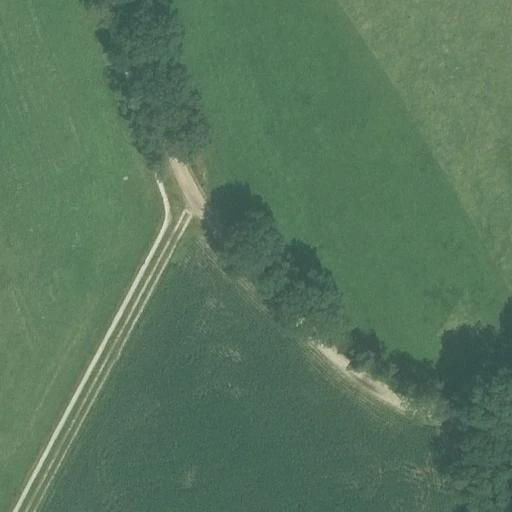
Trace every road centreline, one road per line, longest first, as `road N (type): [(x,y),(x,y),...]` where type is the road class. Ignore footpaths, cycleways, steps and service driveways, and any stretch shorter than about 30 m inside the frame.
road 1 (track): [(195,199),(277,302),(375,389),(432,415),(483,412),(511,398)]
road 2 (track): [(29,511),(195,199)]
road 3 (track): [(124,0),(195,199)]
